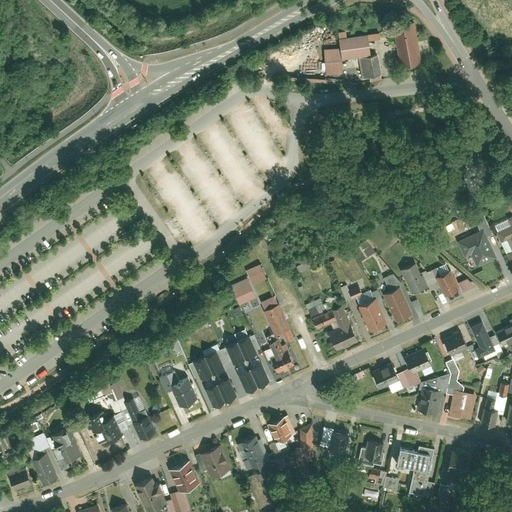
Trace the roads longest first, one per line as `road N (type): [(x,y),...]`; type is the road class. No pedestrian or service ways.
road 1 (residential): [(277,395),(79,486),(24,508),(0,508)]
road 2 (residential): [(511,289),(277,395)]
road 3 (residential): [(511,444),(277,395)]
road 4 (tertiary): [(142,96),(321,0)]
road 5 (track): [(259,0),(159,37),(133,31),(89,0)]
road 6 (tertiary): [(0,198),(142,96)]
road 7 (residential): [(425,0),(511,135)]
road 8 (primary): [(52,0),(111,53),(142,96)]
